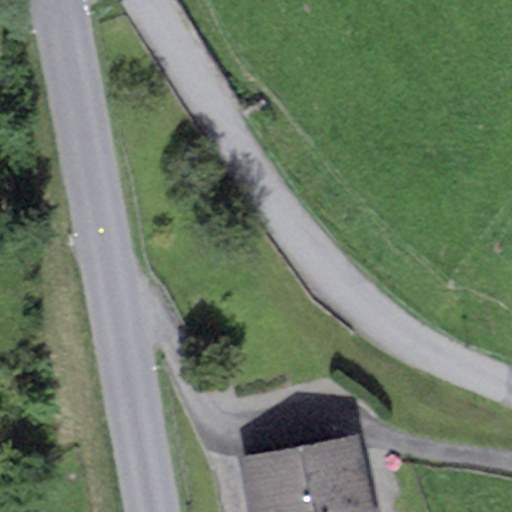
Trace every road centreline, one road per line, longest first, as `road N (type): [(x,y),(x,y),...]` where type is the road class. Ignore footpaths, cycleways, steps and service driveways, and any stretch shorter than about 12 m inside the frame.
road 1 (unclassified): [(148,0),(236,147),(335,282),(391,327),(511,387)]
road 2 (tertiary): [(57,0),(153,511)]
